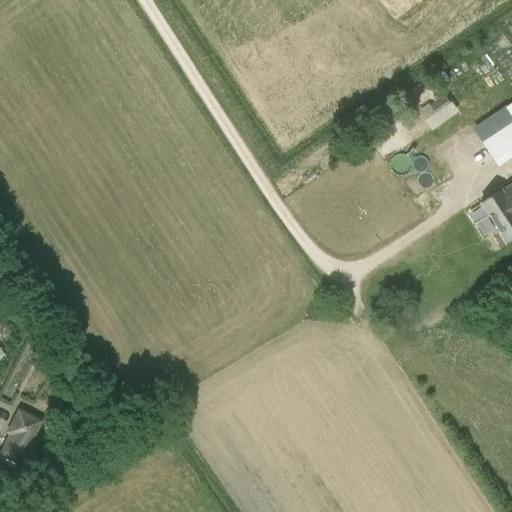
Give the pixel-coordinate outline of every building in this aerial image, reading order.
[(422,116),(429,128),(457,112),(450,101),(422,116)] [(492,165),(511,155),(511,122),(480,137),(492,165)] [(468,123),(440,140),(461,176),(489,160),(468,123)] [(500,189),(480,202),(506,242),(511,238),(511,183),(501,191),(500,189)] [(0,450),(0,461),(17,470),(44,421),(18,408),(5,433),(8,434),(0,450)]
